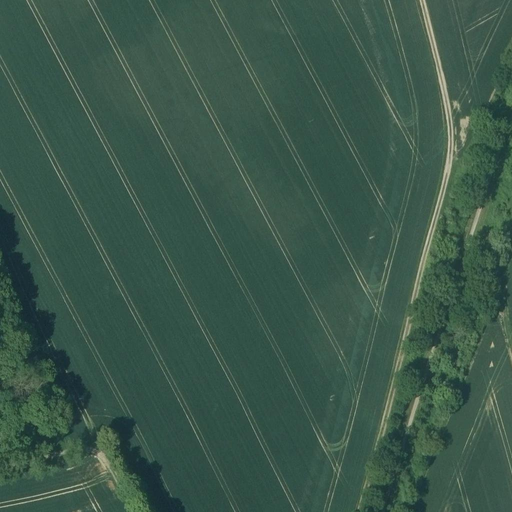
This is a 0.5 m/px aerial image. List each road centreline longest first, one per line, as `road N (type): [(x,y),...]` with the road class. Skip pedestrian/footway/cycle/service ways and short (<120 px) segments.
road 1 (track): [(421,0),(456,140),(366,511)]
road 2 (track): [(135,511),(104,457),(90,450),(0,467)]
